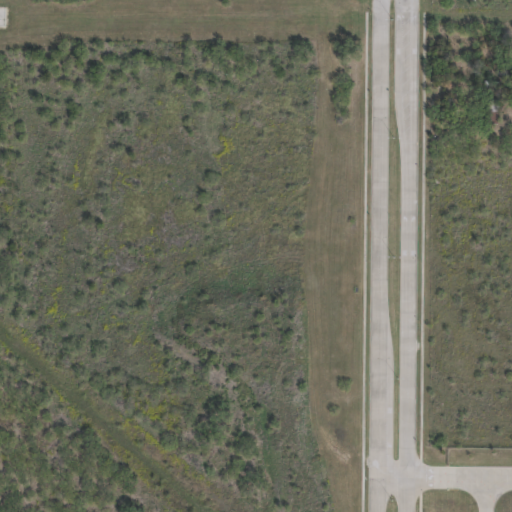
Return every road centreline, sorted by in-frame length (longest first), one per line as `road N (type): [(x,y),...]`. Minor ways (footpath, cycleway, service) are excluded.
road 1 (residential): [(405,511),(407,0)]
road 2 (residential): [(376,0),(376,511)]
